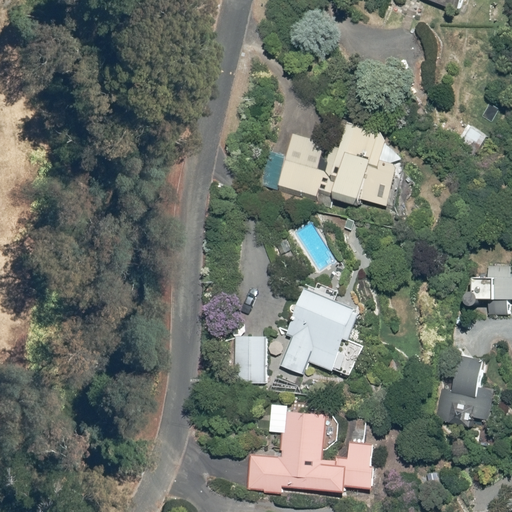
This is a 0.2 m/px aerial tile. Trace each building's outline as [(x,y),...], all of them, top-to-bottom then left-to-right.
[(436,0),(463,10),(466,0),(436,0)] [(344,146),(297,132),(282,184),(321,196),(322,191),(330,193),(335,175),(342,178),(338,190),(391,206),(403,167),(386,162),(395,133),(352,120),(344,146)] [(484,303),(486,299),(511,298),(511,275),(479,277),(479,291),(478,291),(477,291),(476,291),(475,292),(474,292),(474,293),(473,293),(473,294),(472,295),(472,296),(472,297),(472,298),(472,299),(472,300),(472,301),(473,301),(473,302),(474,303),(475,304),(476,304),(477,305),(478,305),(479,305),(480,305),(481,305),(482,304),(483,304),(484,303)] [(365,311),(309,289),(291,334),(296,336),(284,365),(308,375),(314,361),(349,375),(362,341),(355,338),(365,311)] [(268,333),(236,334),(236,383),(269,383),(268,333)] [(486,387),(489,359),(460,356),(457,387),(440,385),(437,417),(498,424),(502,389),(486,387)] [(285,493),(285,485),(350,490),(350,487),(378,489),(382,442),(353,440),(351,457),(329,455),(332,411),(294,408),(294,402),(276,400),(273,432),(285,433),(283,452),(255,449),(252,490),(285,493)]
